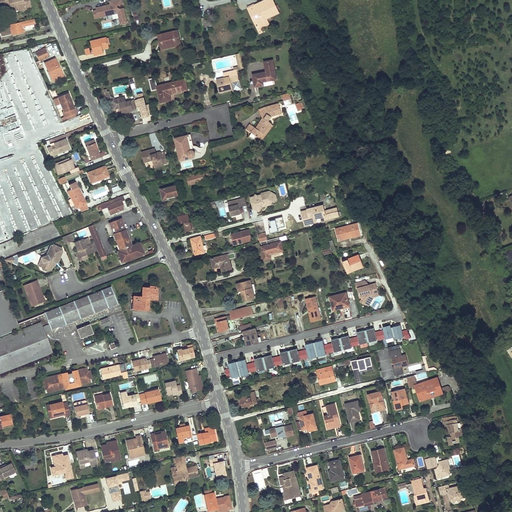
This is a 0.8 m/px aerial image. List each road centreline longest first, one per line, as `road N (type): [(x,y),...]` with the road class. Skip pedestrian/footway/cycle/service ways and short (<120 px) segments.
road 1 (residential): [(365,242),(394,313),(210,358)]
road 2 (residential): [(0,445),(221,400)]
road 3 (residential): [(0,379),(201,331)]
road 4 (residential): [(420,433),(402,427),(237,468)]
road 5 (residential): [(108,139),(46,0)]
road 6 (residential): [(167,254),(108,139)]
road 7 (residential): [(220,129),(204,115),(108,139)]
